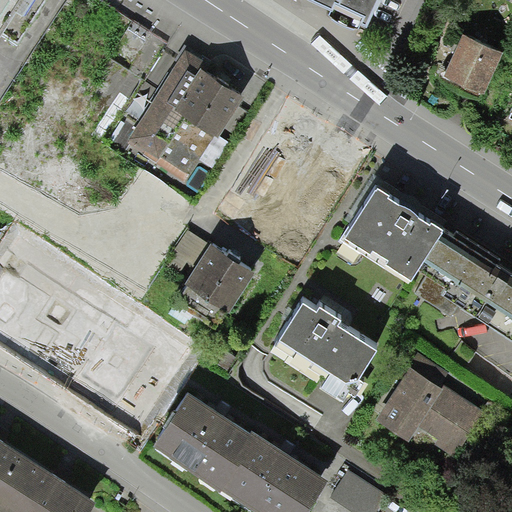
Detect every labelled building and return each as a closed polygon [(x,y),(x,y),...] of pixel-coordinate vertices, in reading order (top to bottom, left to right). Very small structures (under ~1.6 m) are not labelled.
[(18,47),(47,0),(0,0),(0,44),(4,38),(18,47)] [(360,26),(370,25),(381,0),(318,0),(336,9),(340,19),(348,24),(360,26)] [(140,39),(147,43),(153,31),(132,20),(116,50),(130,58),(140,39)] [(443,82),(483,99),(502,56),(461,39),(443,82)] [(194,178),(242,99),(201,74),(208,62),(187,49),(132,140),(194,178)] [(307,199),(332,159),(289,132),(264,172),(307,199)] [(511,342),(511,282),(375,197),(343,248),(411,290),(415,282),(511,342)] [(230,315),(253,276),(211,252),(189,291),(230,315)] [(358,390),(375,358),(335,335),(340,327),(319,318),(315,324),(299,315),(277,350),(345,393),(358,390)] [(459,458),(485,415),(412,370),(377,425),(411,447),(419,433),(459,458)] [(223,497),(257,444),(188,401),(154,453),(223,497)] [(0,491),(6,495),(38,446),(0,422),(0,491)] [(246,511),(310,511),(325,488),(257,444),(223,497),(246,511)] [(32,511),(84,511),(101,486),(38,446),(6,495),(32,511)] [(356,511),(376,511),(388,495),(352,471),(334,497),(356,511)]
